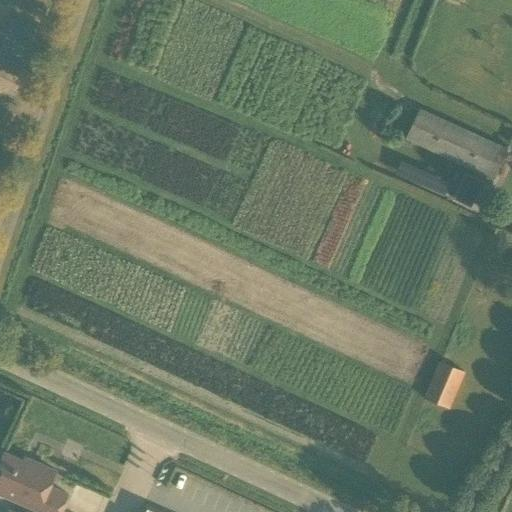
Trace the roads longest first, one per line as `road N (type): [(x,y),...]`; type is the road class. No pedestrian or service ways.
road 1 (tertiary): [(338,511),(0,354)]
road 2 (unclassified): [(0,245),(84,0)]
